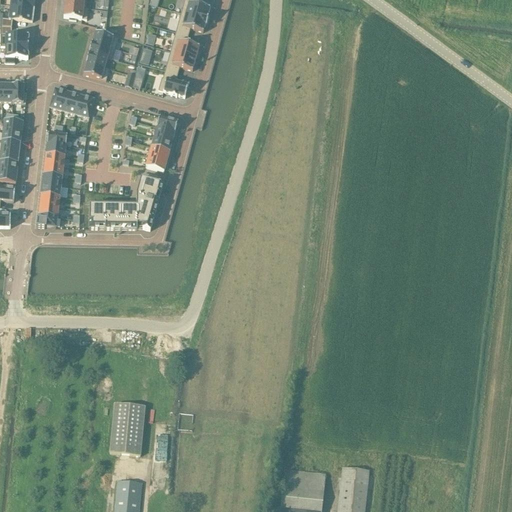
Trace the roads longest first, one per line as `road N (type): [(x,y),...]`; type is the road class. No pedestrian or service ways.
road 1 (tertiary): [(183,330),(310,358),(386,410),(511,461)]
road 2 (residential): [(276,0),(261,95),(183,330)]
road 3 (residential): [(22,240),(158,243),(192,115)]
road 4 (tertiary): [(183,330),(11,322)]
road 5 (tertiary): [(22,240),(42,75)]
road 6 (residential): [(42,75),(192,115)]
